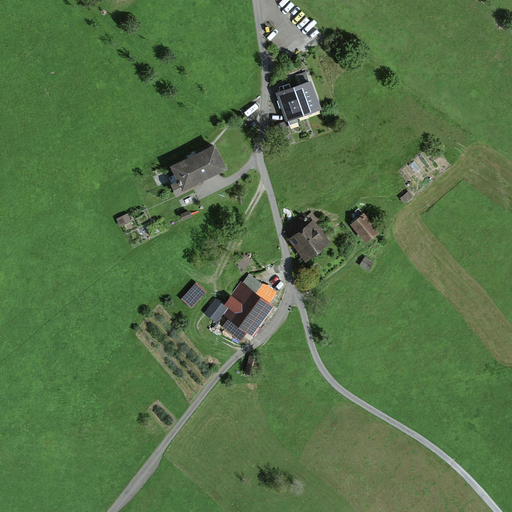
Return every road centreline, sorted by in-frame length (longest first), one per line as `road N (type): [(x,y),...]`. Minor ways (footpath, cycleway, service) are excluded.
road 1 (residential): [(255,0),(266,81),(259,152),(294,290),(273,326),(228,364),(110,511)]
road 2 (track): [(294,290),(336,387),(438,451),(497,511)]
road 3 (track): [(267,180),(219,273),(226,298)]
